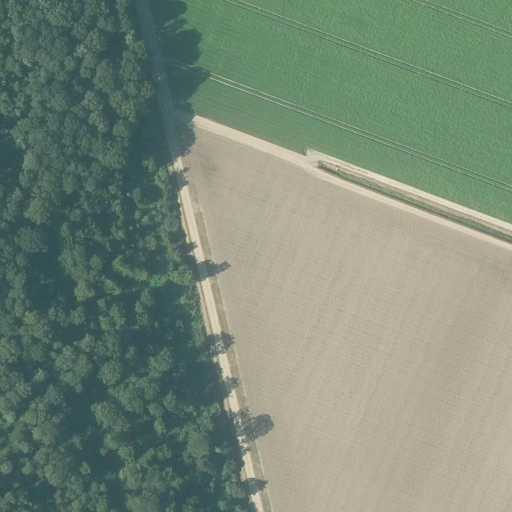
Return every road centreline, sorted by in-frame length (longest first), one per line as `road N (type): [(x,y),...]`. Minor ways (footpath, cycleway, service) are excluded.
road 1 (track): [(138,0),(259,511)]
road 2 (track): [(124,511),(92,337),(0,182)]
